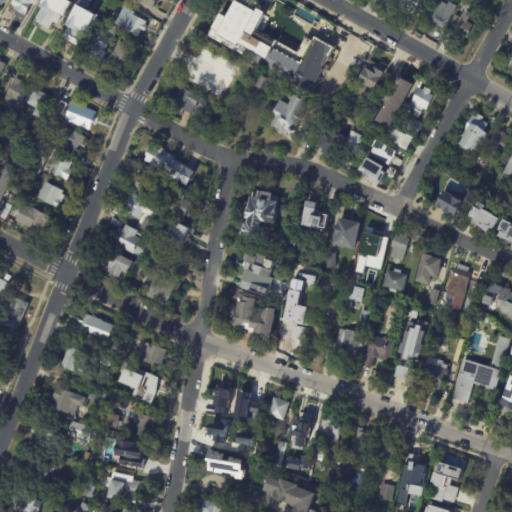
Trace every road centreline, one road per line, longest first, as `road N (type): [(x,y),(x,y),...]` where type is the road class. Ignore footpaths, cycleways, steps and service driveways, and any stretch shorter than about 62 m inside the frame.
road 1 (residential): [(0,34),(200,146),(326,176),(511,262)]
road 2 (residential): [(511,453),(198,340),(0,239)]
road 3 (tertiary): [(0,440),(131,108),(190,0)]
road 4 (residential): [(230,158),(168,511)]
road 5 (residential): [(511,0),(397,209)]
road 6 (residential): [(511,102),(328,0)]
